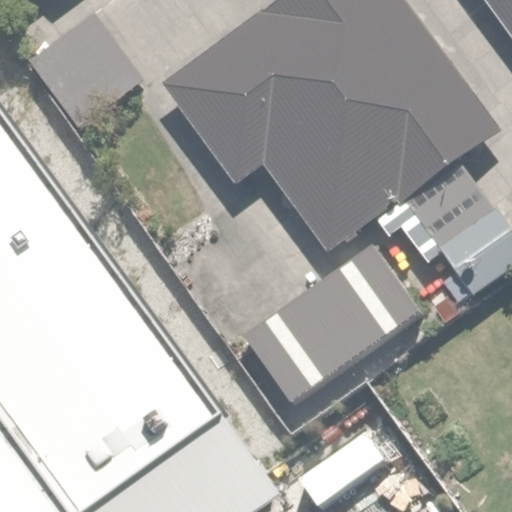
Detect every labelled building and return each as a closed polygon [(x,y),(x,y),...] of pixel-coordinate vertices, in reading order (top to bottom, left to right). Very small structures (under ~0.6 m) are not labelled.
[(52,0),(28,0),(37,12),(52,0)] [(395,0),(286,0),(162,84),(228,183),(264,159),(324,249),(488,138),(395,0)] [(511,0),(478,0),(511,46),(511,0)] [(86,20),(32,63),(81,124),(135,80),(86,20)] [(0,100),(0,511),(150,511),(247,442),(0,100)] [(230,193),(162,247),(305,428),(439,322),(373,239),(307,291),(230,193)] [(511,270),(511,239),(492,212),(443,249),(479,296),(511,270)] [(314,511),(278,466),(244,492),(259,511),(314,511)]
